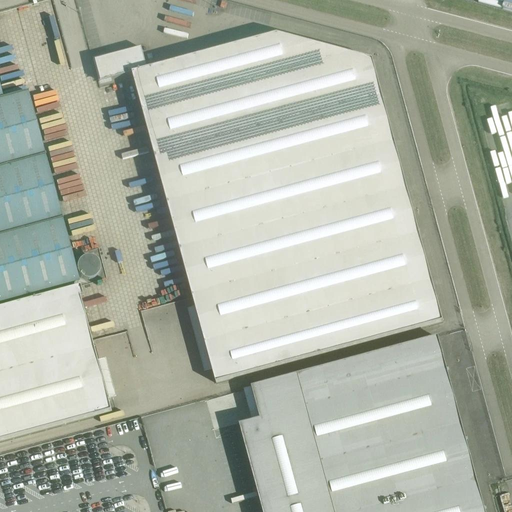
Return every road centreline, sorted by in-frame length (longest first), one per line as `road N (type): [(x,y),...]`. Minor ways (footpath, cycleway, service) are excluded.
road 1 (unknown): [(0,449),(162,404)]
road 2 (unclassified): [(395,41),(436,193)]
road 3 (unclassified): [(245,0),(395,41)]
road 4 (unclassified): [(504,332),(465,184)]
road 5 (unclassified): [(436,193),(476,340)]
road 6 (unclassified): [(476,340),(511,479)]
road 7 (unclassified): [(465,184),(436,80),(439,53)]
